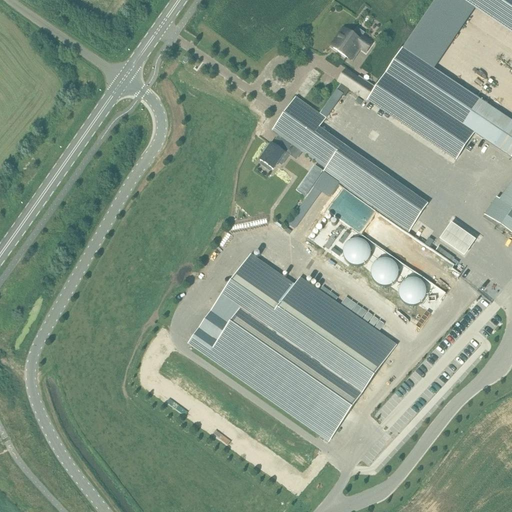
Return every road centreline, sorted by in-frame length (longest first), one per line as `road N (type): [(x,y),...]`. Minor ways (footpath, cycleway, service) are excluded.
road 1 (unclassified): [(106,511),(69,464),(30,381),(39,340),(158,142),(157,107),(123,82)]
road 2 (tertiary): [(0,250),(123,82)]
road 3 (unknown): [(471,212),(339,117)]
road 4 (unclassified): [(123,82),(8,0)]
